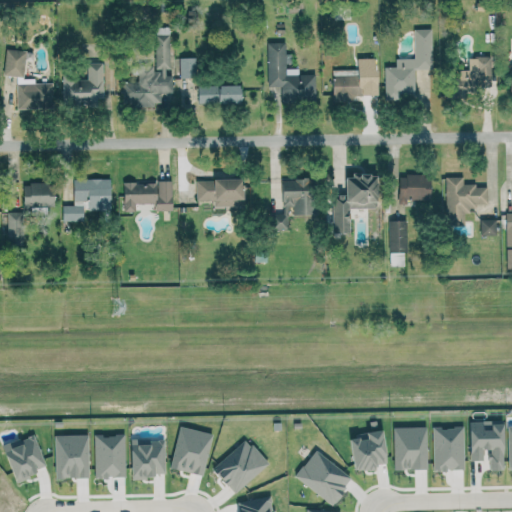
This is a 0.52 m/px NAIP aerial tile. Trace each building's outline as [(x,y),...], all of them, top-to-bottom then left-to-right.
[(122,106),(161,106),(161,94),(172,93),(172,73),(170,73),(170,27),(154,28),(154,66),(132,66),(132,76),(137,76),(137,82),(122,83),(122,106)] [(432,69),(431,29),(414,29),(414,59),(395,59),(395,67),(384,67),(385,100),(414,99),(414,69),(432,69)] [(268,86),(281,86),(281,103),(316,102),(315,74),(298,75),(298,68),(285,69),(285,42),(267,43),(268,86)] [(17,109),(52,109),(52,83),(34,83),(34,79),(24,79),(24,50),(5,50),(5,76),(17,76),(17,109)] [(491,57),(469,57),(468,70),(455,70),(454,98),(464,98),(464,88),(490,88),(491,57)] [(179,58),(179,78),(196,78),(196,58),(179,58)] [(377,95),(376,59),(357,59),(357,69),(332,70),(333,102),(352,101),(352,96),(377,95)] [(103,98),(103,63),(87,63),(87,79),(77,79),(77,77),(62,77),(62,104),(96,104),(96,98),(103,98)] [(198,86),(198,104),(240,103),(240,85),(198,86)] [(349,208),(376,208),(376,175),(345,175),(345,195),(332,195),(332,233),(349,233),(349,208)] [(399,175),(398,204),(406,204),(406,199),(430,200),(430,176),(399,175)] [(487,205),(487,185),(463,186),(463,177),(445,177),(445,223),(463,222),(463,213),(470,213),(470,205),(487,205)] [(242,178),(196,180),(197,201),(214,200),(214,207),(243,206),(242,178)] [(110,179),(73,179),(74,201),(88,200),(88,211),(110,210),(110,179)] [(283,179),(282,206),(295,206),(295,215),(314,216),(315,180),(283,179)] [(171,182),(123,182),(123,212),(135,211),(135,204),(155,203),(155,210),(172,210),(171,182)] [(24,183),(23,213),(39,213),(39,206),(53,206),(53,184),(24,183)] [(63,221),(83,221),(83,205),(62,206),(63,221)] [(271,229),(288,230),(288,207),(283,207),(283,214),(271,214),(271,229)] [(6,212),(7,238),(22,237),(21,212),(6,212)] [(496,219),(480,219),(480,235),(496,235),(496,219)] [(405,220),(388,221),(389,266),(406,266),(405,220)] [(211,434),(179,427),(170,468),(203,475),(211,434)] [(462,427),(433,428),(433,470),(463,469),(462,427)] [(425,428),(393,428),(394,469),(426,469),(425,428)] [(374,468),(374,464),(386,462),(381,431),(348,436),(354,471),(374,468)] [(2,446),(15,482),(37,473),(36,469),(45,466),(33,434),(2,446)] [(94,435),(95,478),(125,477),(124,435),(94,435)] [(87,436),(55,437),(56,478),(88,477),(87,436)] [(266,462),(244,439),(212,470),(235,493),(266,462)] [(163,441),(131,442),(132,476),(154,475),(153,467),(164,467),(163,441)]
